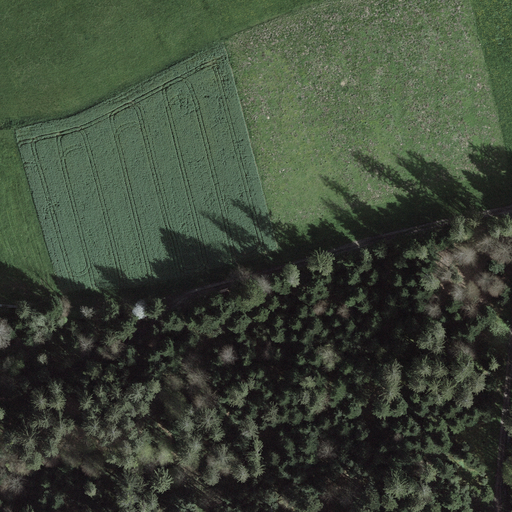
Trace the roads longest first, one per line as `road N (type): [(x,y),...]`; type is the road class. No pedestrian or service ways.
road 1 (track): [(0,389),(100,356),(167,309),(232,279),(511,201)]
road 2 (track): [(511,363),(498,511)]
